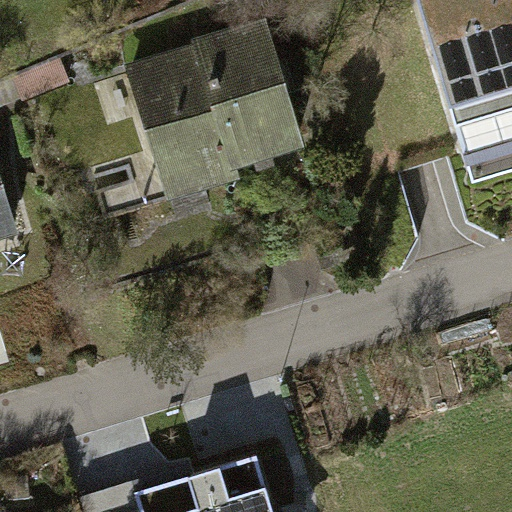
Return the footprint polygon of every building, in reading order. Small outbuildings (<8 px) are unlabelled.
[(511,0),(420,0),(460,131),(511,115),(511,0)] [(308,156),(269,30),(133,71),(156,148),(171,198),(308,156)] [(78,172),(156,148),(133,71),(54,95),(78,172)] [(0,182),(0,247),(19,242),(0,182)] [(274,511),(257,456),(134,493),(139,511),(274,511)]
